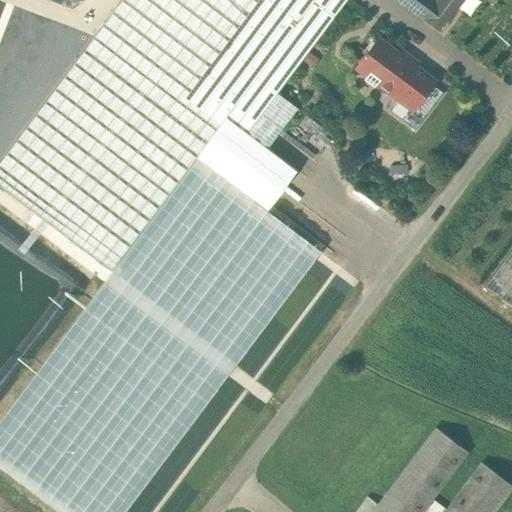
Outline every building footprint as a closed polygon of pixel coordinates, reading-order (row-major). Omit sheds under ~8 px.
[(120,0),(0,160),(0,186),(111,270),(313,1),(313,0),(120,0)] [(436,3),(431,0),(399,0),(424,18),(436,3)] [(437,0),(436,3),(424,18),(441,31),(463,0),(437,0)] [(313,1),(111,270),(112,271),(0,419),(0,467),(59,511),(123,511),(320,251),(252,200),(282,160),(266,148),(296,108),(276,93),(334,16),(313,1)] [(397,54),(377,39),(357,67),(367,75),(364,79),(373,86),(377,82),(412,108),(423,94),(418,91),(428,78),(413,66),(416,63),(400,51),(397,54)] [(511,248),(484,286),(511,306),(511,248)] [(372,511),(422,511),(424,511),(432,500),(467,454),(435,429),(377,505),(372,511)] [(443,511),(491,511),(511,487),(480,464),(445,510),(443,511)] [(372,511),(377,505),(370,499),(360,511),(372,511)] [(443,511),(445,510),(432,500),(424,511),(425,511),(443,511)]
